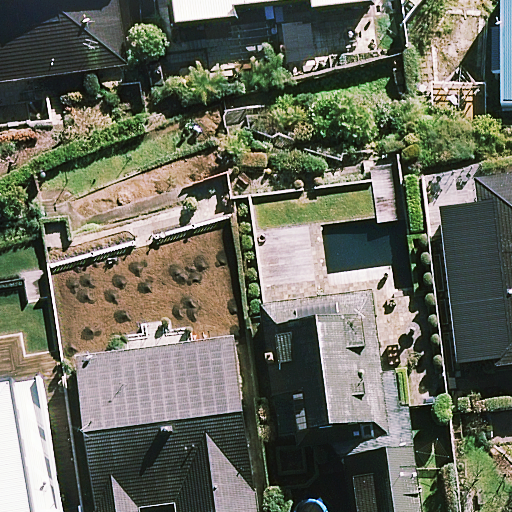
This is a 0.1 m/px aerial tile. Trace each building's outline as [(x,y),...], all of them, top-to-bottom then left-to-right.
[(0,0),(0,85),(129,67),(119,0),(0,0)] [(371,4),(370,0),(177,0),(180,25),(235,20),(234,9),(314,0),(315,10),(371,4)] [(511,0),(501,0),(498,103),(511,103),(511,0)] [(486,125),(485,88),(435,89),(436,127),(486,125)] [(403,170),(376,170),(378,221),(404,220),(403,170)] [(459,370),(511,364),(511,176),(481,179),(484,206),(443,210),(459,370)] [(414,334),(409,290),(267,307),(282,436),(344,429),(354,511),(422,511),(401,335),(414,334)] [(258,511),(235,339),(79,360),(99,511),(133,511),(178,506),(178,511),(258,511)]
